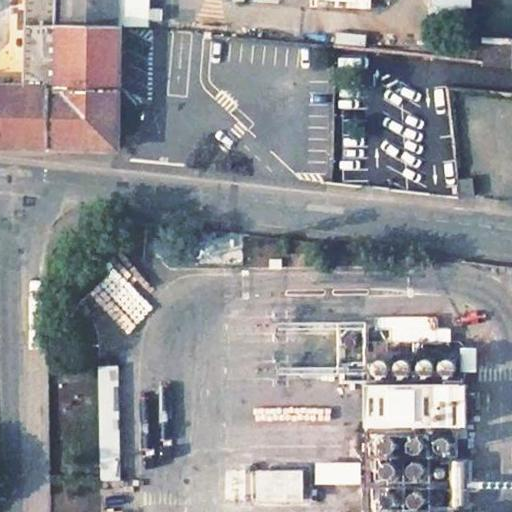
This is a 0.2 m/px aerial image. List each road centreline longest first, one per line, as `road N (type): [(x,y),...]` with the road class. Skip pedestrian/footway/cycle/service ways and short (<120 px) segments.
road 1 (residential): [(511,243),(14,180)]
road 2 (residential): [(24,511),(14,180)]
road 3 (unknown): [(191,0),(177,201)]
